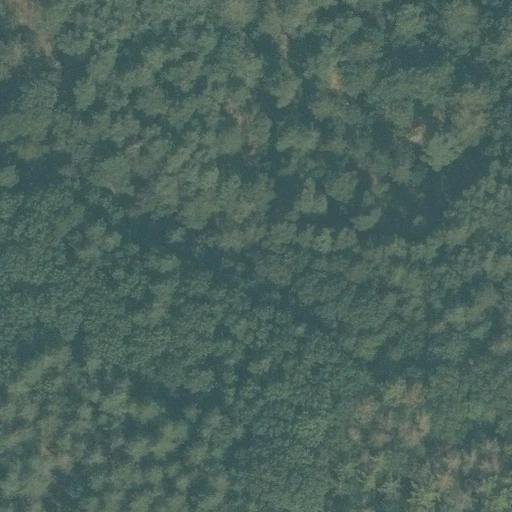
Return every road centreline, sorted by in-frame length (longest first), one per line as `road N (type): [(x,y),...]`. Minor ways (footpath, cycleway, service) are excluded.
road 1 (track): [(511,416),(113,192)]
road 2 (unknown): [(113,192),(0,128)]
